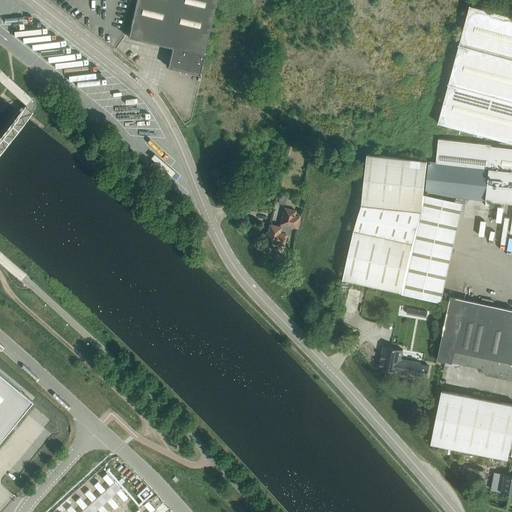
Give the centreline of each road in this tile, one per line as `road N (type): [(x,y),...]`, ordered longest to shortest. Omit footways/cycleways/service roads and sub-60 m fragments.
road 1 (unclassified): [(454,511),(231,261),(161,110),(142,86),(33,0)]
road 2 (unclassified): [(0,340),(97,430)]
